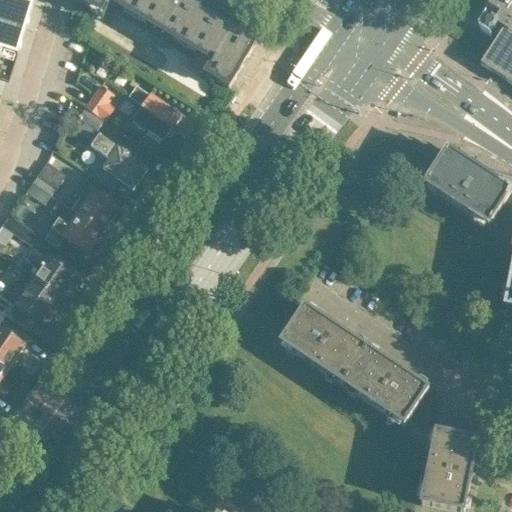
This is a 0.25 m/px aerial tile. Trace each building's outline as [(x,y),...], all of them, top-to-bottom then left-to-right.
[(0,0),(0,50),(17,56),(33,7),(22,3),(15,1),(13,1),(10,0),(0,0)] [(78,0),(78,2),(100,15),(107,2),(110,4),(136,19),(146,0),(78,0)] [(146,0),(136,19),(185,48),(206,13),(187,1),(187,0),(146,0)] [(511,0),(485,0),(483,5),(499,15),(496,20),(490,17),(484,18),(481,24),(482,29),(487,33),(493,32),(497,27),(502,30),(480,65),(511,85),(511,0)] [(236,30),(237,28),(227,22),(226,24),(206,13),(185,48),(211,64),(213,64),(205,77),(228,90),(257,42),(236,30)] [(131,124),(144,133),(145,130),(164,143),(167,138),(169,139),(175,132),(173,130),(181,118),(177,115),(178,113),(174,111),(173,112),(136,87),(128,99),(141,108),(131,124)] [(86,108),(85,110),(105,123),(114,109),(109,106),(115,98),(100,88),(92,99),(86,108)] [(85,110),(78,120),(98,133),(105,123),(103,122),(85,110)] [(99,136),(91,148),(109,161),(102,170),(133,191),(148,170),(141,166),(143,164),(140,162),(139,164),(128,156),(129,155),(121,150),(120,152),(99,136)] [(446,151),(442,158),(423,187),(488,228),(494,219),(511,193),(446,151)] [(39,175),(33,184),(51,196),(57,188),(39,175)] [(33,184),(27,193),(40,202),(44,205),(51,196),(33,184)] [(81,200),(73,212),(104,234),(119,211),(83,186),(76,196),(81,200)] [(45,241),(57,250),(64,240),(88,256),(104,234),(73,212),(64,224),(59,221),(45,241)] [(10,217),(2,228),(24,243),(32,232),(10,217)] [(34,282),(34,281),(62,299),(71,286),(68,285),(74,276),(50,259),(49,260),(38,252),(45,241),(32,232),(24,243),(34,250),(27,259),(33,263),(25,275),(34,282)] [(24,275),(6,301),(16,308),(15,308),(40,325),(49,311),(52,313),(62,299),(34,281),(34,282),(25,275),(24,275)] [(279,345),(282,347),(341,386),(366,350),(304,309),(279,345)] [(0,362),(9,369),(25,347),(0,329),(0,362)] [(428,391),(366,350),(341,386),(403,428),(428,391)] [(0,382),(9,369),(0,362),(0,382)] [(463,511),(478,442),(442,435),(435,433),(420,506),(450,511),(463,511)]
